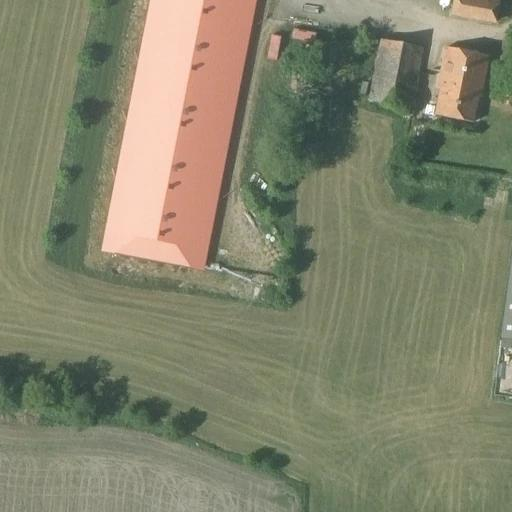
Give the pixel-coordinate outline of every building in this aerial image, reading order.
[(197,272),(250,0),(155,0),(106,254),(197,272)] [(452,0),(450,17),(495,26),(499,5),(500,0),(452,0)] [(379,41),(366,103),(411,113),(423,50),(379,41)] [(477,99),(480,100),(488,57),(445,49),(437,91),(440,92),(435,117),(472,124),(477,99)] [(511,250),(500,338),(511,339),(511,250)]
